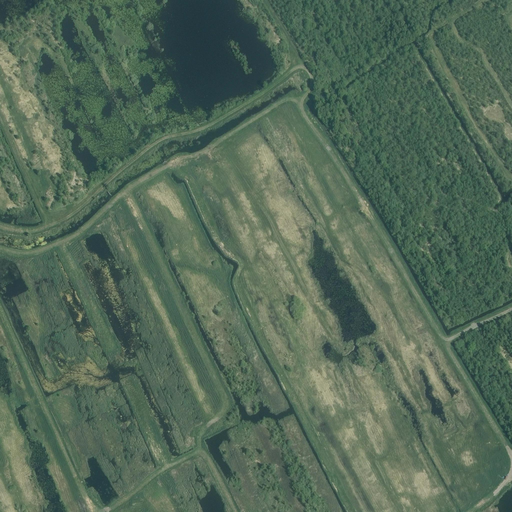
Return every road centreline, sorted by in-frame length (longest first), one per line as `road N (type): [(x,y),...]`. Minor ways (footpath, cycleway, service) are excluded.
road 1 (track): [(299,102),(511,460)]
road 2 (track): [(299,102),(311,82),(300,66),(219,119),(163,137),(53,224),(35,231),(0,226)]
road 3 (track): [(0,249),(25,255),(60,245),(165,166),(294,99)]
road 4 (track): [(236,511),(201,451),(103,511)]
